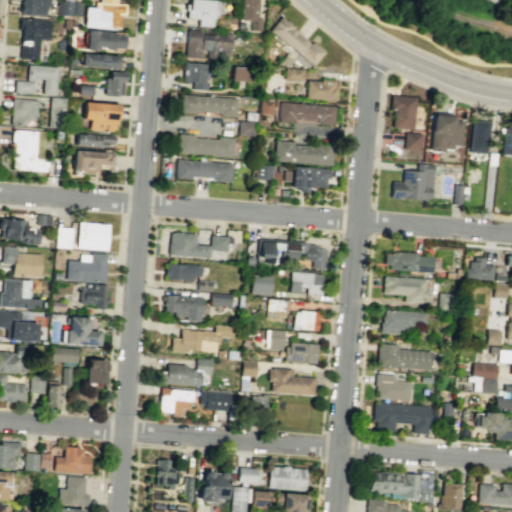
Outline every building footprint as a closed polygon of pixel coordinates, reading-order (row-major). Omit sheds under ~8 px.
[(47,0),(47,6),(44,6),(43,14),(18,12),(19,0),(47,0)] [(71,0),(70,15),(54,14),(55,0),(71,0)] [(98,0),(98,3),(96,2),(96,9),(93,8),(92,26),(118,28),(119,14),(121,14),(122,4),(114,3),(114,0),(98,0)] [(186,0),(186,4),(183,3),(182,10),(184,10),(184,17),(195,18),(195,27),(209,28),(209,18),(211,18),(212,14),(214,14),(215,0),(186,0)] [(255,0),(254,17),(262,17),(261,31),(247,30),(248,19),(237,19),(238,0),(255,0)] [(72,1),(71,14),(78,15),(79,2),(72,1)] [(278,16),(290,25),(289,28),(307,43),(309,41),(321,51),(310,65),(267,30),(278,16)] [(17,17),(48,19),(46,39),(37,38),(35,59),(18,58),(19,28),(17,27),(17,18),(17,17)] [(62,19),(61,27),(63,27),(63,29),(66,29),(66,27),(68,27),(69,20),(62,19)] [(185,28),(199,30),(199,33),(215,34),(215,35),(222,35),(223,33),(229,33),(228,47),(226,47),(226,53),(214,52),(214,58),(183,57),(183,43),(184,43),(185,28)] [(84,29),(83,49),(95,50),(95,45),(102,45),(102,49),(110,49),(110,47),(120,47),(121,35),(111,34),(111,32),(105,32),(105,31),(99,30),(98,31),(96,31),(97,30),(84,29)] [(79,52),(78,65),(114,68),(116,55),(105,55),(105,54),(96,53),(96,54),(79,52)] [(180,80),(190,81),(189,88),(204,89),(204,81),(202,81),(204,63),(181,61),(180,80)] [(30,78),(40,79),(40,94),(53,95),(54,67),(25,64),(24,81),(13,80),(12,92),(29,93),(30,78)] [(230,66),(229,79),(247,81),(248,67),(230,66)] [(282,67),(281,79),(299,80),(300,68),(282,67)] [(103,77),(107,77),(107,70),(123,71),(122,81),(120,81),(119,94),(116,94),(116,96),(106,95),(106,94),(101,94),(102,77),(103,77)] [(304,79),(303,97),(333,100),(334,87),(331,86),(332,80),(318,79),(318,80),(304,79)] [(77,84),(91,85),(90,95),(76,94),(77,84)] [(179,94),(234,98),(233,117),(217,116),(217,113),(193,111),(193,113),(177,112),(179,94)] [(388,95),(387,110),(390,110),(389,127),(410,128),(412,96),(388,95)] [(47,96),(63,98),(61,128),(45,127),(47,96)] [(10,98),(8,124),(20,126),(31,116),(34,116),(35,100),(10,98)] [(271,101),(270,113),(257,113),(257,100),(271,101)] [(81,101),(80,118),(87,119),(87,129),(109,131),(109,129),(112,129),(113,118),(114,118),(115,104),(81,101)] [(277,101),(275,119),(292,121),(292,118),(315,120),(315,123),(330,124),(332,105),(277,101)] [(430,114),(450,116),(450,119),(460,120),(458,145),(451,145),(450,149),(442,148),(442,151),(427,150),(430,114)] [(236,120),(235,134),(250,135),(251,121),(236,120)] [(468,120),(466,152),(484,153),(486,121),(468,120)] [(500,127),(498,153),(508,154),(508,152),(511,152),(511,130),(508,130),(509,127),(500,127)] [(10,128),(9,143),(6,143),(6,149),(11,149),(10,169),(45,172),(46,161),(41,161),(41,158),(33,157),(34,131),(10,128)] [(42,131),(35,131),(34,157),(41,157),(42,131)] [(74,132),(112,135),(111,142),(105,142),(105,147),(73,144),(74,132)] [(402,132),(401,148),(418,149),(418,133),(402,132)] [(191,137),(192,134),(176,133),(174,152),(230,156),(231,137),(215,136),(215,139),(191,137)] [(272,140),(271,160),(328,165),(330,142),(312,141),(311,145),(290,144),(291,141),(272,140)] [(72,149),(112,153),(111,169),(94,168),(94,171),(90,173),(70,172),(72,149)] [(174,159),(173,177),(188,178),(189,176),(212,177),(213,180),(227,181),(229,163),(174,159)] [(390,181),(399,181),(400,169),(414,170),(415,163),(431,164),(429,199),(422,198),(422,199),(389,197),(390,181)] [(270,164),(270,179),(252,178),(253,164),(270,164)] [(289,166),(328,168),(327,177),(324,177),(323,187),(315,186),(315,187),(305,186),(304,192),(299,191),(294,190),(295,187),(289,187),(289,166)] [(452,184),(460,185),(459,204),(450,204),(452,184)] [(34,214),(49,215),(48,227),(33,225),(34,214)] [(0,217),(0,237),(1,237),(1,238),(20,239),(20,243),(36,244),(37,228),(29,228),(29,233),(22,232),(24,220),(0,217)] [(76,221),(74,247),(104,250),(107,224),(76,221)] [(54,226),(53,247),(68,248),(69,227),(54,226)] [(193,233),(193,243),(207,245),(208,234),(225,236),(224,250),(207,249),(206,257),(166,254),(167,232),(170,232),(170,231),(193,233)] [(256,256),(257,240),(272,241),(272,239),(304,241),(304,243),(313,243),(313,247),(323,248),(322,269),(308,268),(309,260),(301,259),(301,252),(294,251),(294,262),(281,260),(282,249),(272,249),(272,257),(256,256)] [(0,245),(0,262),(10,263),(9,275),(37,276),(39,253),(14,252),(15,247),(0,245)] [(382,251),(390,252),(390,251),(395,252),(395,251),(415,252),(414,255),(431,256),(430,272),(387,268),(387,264),(382,264),(382,251)] [(64,259),(77,260),(78,253),(88,254),(88,252),(104,254),(102,283),(63,280),(64,259)] [(511,281),(511,276),(507,276),(508,266),(502,265),(503,254),(511,254),(511,281)] [(243,256),(243,266),(251,266),(251,257),(243,256)] [(482,263),(482,257),(471,256),(471,261),(466,260),(466,268),(463,267),(462,278),(490,280),(490,264),(482,263)] [(165,263),(165,269),(163,268),(162,274),(165,274),(164,278),(189,280),(189,275),(197,276),(198,265),(181,263),(181,264),(165,263)] [(443,271),(453,272),(453,268),(460,268),(459,278),(443,278),(443,271)] [(286,292),(296,293),(297,286),(304,287),(303,293),(319,294),(320,273),(288,271),(286,292)] [(249,273),(269,275),(268,295),(247,293),(249,273)] [(492,273),(491,281),(501,281),(502,274),(492,273)] [(381,275),(380,292),(401,294),(401,300),(404,301),(423,302),(425,303),(425,289),(422,289),(423,278),(381,275)] [(0,305),(37,309),(38,299),(27,298),(28,280),(18,279),(18,280),(0,278),(0,305)] [(196,280),(195,290),(208,291),(209,280),(196,280)] [(491,282),(490,296),(503,297),(504,283),(491,282)] [(91,283),(103,284),(103,296),(105,296),(105,302),(102,302),(102,308),(92,307),(93,304),(77,302),(78,287),(91,288),(91,283)] [(208,292),(207,304),(227,306),(228,294),(208,292)] [(436,292),(453,293),(453,309),(434,310),(436,292)] [(163,294),(199,297),(197,321),(183,320),(183,315),(172,315),(172,311),(162,311),(162,305),(161,305),(161,299),(162,299),(163,294)] [(265,298),(264,309),(285,311),(286,299),(265,298)] [(63,302),(62,311),(48,311),(49,301),(63,302)] [(503,315),(507,316),(506,322),(504,322),(502,336),(506,338),(511,338),(511,304),(509,304),(509,303),(503,303),(503,315)] [(291,313),(292,313),(292,311),(296,311),(296,309),(313,311),(313,313),(317,314),(316,322),(314,322),(314,330),(289,328),(291,313)] [(382,309),(386,309),(418,312),(418,313),(423,314),(423,326),(415,326),(410,329),(396,328),(396,333),(377,332),(378,322),(379,322),(380,315),(381,315),(382,309)] [(0,310),(0,326),(8,327),(7,339),(34,341),(35,323),(18,321),(19,312),(0,310)] [(67,316),(66,329),(63,329),(63,343),(97,345),(97,331),(85,330),(87,317),(67,316)] [(169,337),(177,337),(178,328),(211,331),(211,324),(231,325),(230,337),(217,336),(216,342),(213,342),(213,351),(184,349),(184,351),(167,350),(169,337)] [(266,329),(266,349),(280,349),(281,330),(266,329)] [(484,329),(483,343),(496,344),(497,329),(484,329)] [(281,360),(313,363),(314,344),(287,341),(286,346),(282,346),(281,360)] [(375,342),(395,344),(395,348),(429,350),(427,369),(374,365),(375,342)] [(47,360),(73,362),(74,348),(48,346),(47,360)] [(496,361),(508,362),(508,375),(511,374),(511,349),(496,349),(496,361)] [(0,372),(16,374),(16,373),(21,373),(22,363),(16,362),(17,356),(9,356),(10,351),(0,350),(0,372)] [(225,350),(225,358),(236,359),(237,350),(225,350)] [(163,371),(164,363),(184,364),(183,368),(192,369),(193,357),(208,358),(208,373),(197,372),(196,385),(157,383),(158,370),(163,371)] [(86,358),(102,360),(102,363),(103,363),(103,370),(102,383),(82,381),(83,366),(85,366),(85,360),(86,358)] [(239,359),(253,360),(252,376),(238,375),(239,359)] [(469,362),(493,364),(492,378),(468,375),(469,362)] [(60,367),(59,384),(68,385),(68,367),(60,367)] [(312,377),(310,394),(268,391),(269,380),(265,380),(266,372),(269,372),(269,367),(289,368),(289,375),(312,377)] [(0,373),(4,374),(3,381),(23,384),(22,402),(0,400),(0,373)] [(373,374),(372,384),(374,384),(373,389),(376,389),(375,397),(406,399),(407,381),(393,380),(393,375),(373,374)] [(26,392),(27,375),(42,376),(41,393),(26,392)] [(478,378),(477,391),(492,392),(493,379),(478,378)] [(44,380),(43,385),(42,408),(56,408),(56,398),(58,398),(58,392),(56,392),(56,380),(44,380)] [(500,391),(506,391),(506,398),(492,396),(491,409),(511,410),(511,384),(501,384),(500,391)] [(166,388),(166,394),(158,394),(156,411),(178,413),(178,407),(186,408),(186,401),(190,401),(191,390),(166,388)] [(197,389),(227,391),(225,409),(202,408),(203,404),(196,403),(197,389)] [(263,396),(246,395),(246,407),(263,408),(263,396)] [(371,402),(427,406),(426,424),(425,424),(424,433),(410,432),(411,423),(392,422),(391,430),(373,429),(374,420),(370,420),(371,402)] [(441,402),(450,402),(449,415),(440,414),(441,402)] [(480,411),(479,416),(474,415),(474,426),(478,426),(479,428),(485,428),(485,430),(492,431),(491,438),(511,439),(511,416),(506,416),(506,418),(496,417),(496,413),(480,411)] [(0,440),(18,442),(17,455),(11,455),(10,469),(0,467),(0,440)] [(52,455),(60,456),(61,446),(75,446),(75,448),(79,448),(79,453),(88,454),(86,473),(50,471),(52,455)] [(37,451),(47,452),(46,467),(36,467),(37,451)] [(22,452),(21,469),(35,470),(36,453),(22,452)] [(154,459),(166,460),(165,467),(175,468),(175,483),(172,482),(171,488),(166,488),(166,484),(153,484),(153,476),(152,475),(152,466),(153,466),(154,459)] [(266,466),(280,467),(280,465),(287,465),(287,467),(303,468),(302,490),(264,487),(266,466)] [(236,466),(235,481),(254,482),(254,467),(236,466)] [(200,478),(200,473),(203,473),(203,470),(210,470),(210,474),(216,474),(216,471),(223,471),(223,476),(225,476),(223,497),(211,496),(211,501),(196,499),(197,485),(199,485),(200,478)] [(367,471),(366,491),(400,492),(400,499),(429,502),(429,487),(415,486),(416,473),(377,470),(376,470),(376,472),(367,471)] [(0,471),(7,472),(6,477),(9,477),(8,486),(6,486),(5,499),(0,498),(0,471)] [(63,475),(82,477),(81,493),(85,493),(84,505),(56,503),(55,501),(56,487),(62,488),(63,475)] [(182,476),(191,477),(188,502),(181,501),(181,495),(180,495),(182,476)] [(440,482),(458,483),(457,507),(455,507),(455,508),(455,511),(446,511),(446,510),(436,509),(437,508),(434,508),(435,503),(437,503),(438,494),(439,494),(440,482)] [(475,483),(491,484),(491,490),(498,490),(499,483),(511,484),(511,504),(474,502),(475,483)] [(227,511),(229,485),(244,487),(242,511),(227,511)] [(250,489),(249,507),(267,508),(268,491),(250,489)] [(273,491),(304,494),(303,511),(282,511),(278,511),(279,508),(272,507),(273,491)] [(363,511),(364,498),(383,500),(382,504),(396,505),(396,510),(409,511),(363,511)]
